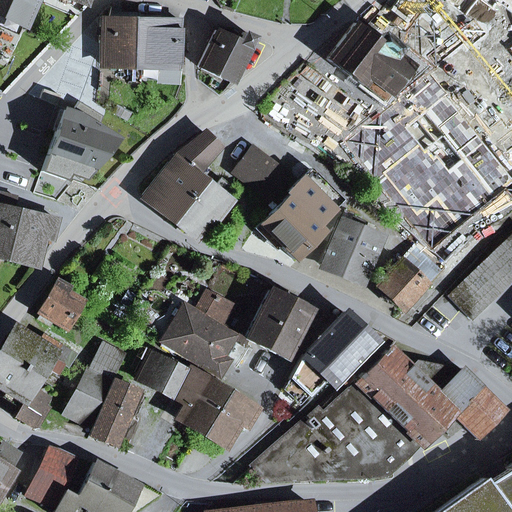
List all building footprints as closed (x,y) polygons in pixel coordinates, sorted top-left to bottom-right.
[(22,27),(33,0),(0,0),(0,26),(16,34),(20,26),(22,27)] [(511,0),(501,10),(511,21),(511,0)] [(99,43),(99,63),(131,64),(132,36),(131,19),(119,18),(120,8),(111,7),(111,18),(101,17),(99,43)] [(132,36),(131,64),(154,65),(156,20),(131,19),(132,36)] [(178,65),(180,21),(156,20),(154,65),(178,65)] [(325,60),(382,103),(409,67),(394,55),(399,49),(381,34),(376,41),(353,23),(325,60)] [(215,30),(197,66),(230,83),(253,38),(243,33),(239,41),(215,30)] [(62,111),(41,172),(64,180),(74,165),(89,171),(115,140),(97,128),(102,116),(78,102),(71,114),(62,111)] [(142,195),(174,220),(205,179),(197,173),(218,147),(202,133),(173,155),(142,195)] [(231,172),(270,201),(289,176),(250,147),(231,172)] [(303,208),(319,223),(341,200),(309,169),(287,192),(289,194),(285,199),(299,212),(303,208)] [(205,179),(174,220),(196,236),(232,188),(220,178),(214,186),(207,180),(205,179)] [(0,254),(28,262),(34,238),(51,242),(57,220),(13,208),(16,197),(0,193),(0,254)] [(293,259),(319,233),(299,212),(285,199),(258,225),(293,259)] [(387,215),(410,236),(425,220),(402,199),(387,215)] [(414,241),(441,268),(478,230),(451,204),(414,241)] [(319,264),(362,282),(380,239),(360,229),(362,222),(351,217),(348,224),(339,221),(319,264)] [(511,234),(447,296),(469,319),(511,278),(511,234)] [(375,286),(402,310),(425,284),(399,259),(375,286)] [(49,326),(52,321),(65,329),(81,302),(65,292),(67,287),(57,281),(38,313),(40,314),(37,319),(49,326)] [(269,290),(244,338),(284,359),(309,311),(269,290)] [(233,306),(205,291),(194,310),(221,326),(233,306)] [(234,339),(236,336),(221,326),(194,310),(182,303),(159,342),(219,378),(229,361),(239,367),(250,349),(234,339)] [(331,385),(374,342),(343,313),(301,356),(289,378),(295,384),(275,405),(286,415),(306,394),(308,396),(324,379),(331,385)] [(42,335),(35,346),(13,332),(0,351),(0,354),(38,378),(45,367),(55,374),(69,351),(42,335)] [(102,343),(64,415),(86,426),(124,355),(102,343)] [(476,439),(503,411),(460,368),(434,394),(388,349),(383,354),(376,347),(350,372),(358,380),(354,383),(417,443),(420,446),(440,426),(446,433),(459,422),(476,439)] [(184,405),(178,420),(202,434),(227,391),(197,373),(196,375),(186,371),(148,351),(134,378),(184,405)] [(46,397),(32,388),(38,378),(0,354),(0,384),(7,389),(4,394),(21,404),(14,416),(34,428),(46,408),(41,405),(46,397)] [(113,382),(88,435),(115,446),(137,392),(113,382)] [(327,478),(385,476),(404,459),(402,456),(417,443),(354,383),(321,415),(316,408),(252,466),(264,480),(306,479),(318,468),(327,478)] [(224,447),(238,425),(244,429),(256,409),(227,391),(202,434),(224,447)] [(0,492),(13,471),(7,467),(15,454),(0,445),(0,492)] [(54,505),(75,460),(51,448),(28,494),(54,505)] [(78,489),(72,486),(67,494),(64,493),(53,511),(83,511),(86,508),(93,511),(122,511),(136,487),(93,463),(78,489)] [(511,511),(511,463),(505,468),(506,469),(496,476),(483,483),(504,511),(511,511)] [(504,511),(483,483),(480,479),(433,511),(504,511)] [(307,511),(306,501),(224,511),(307,511)]
